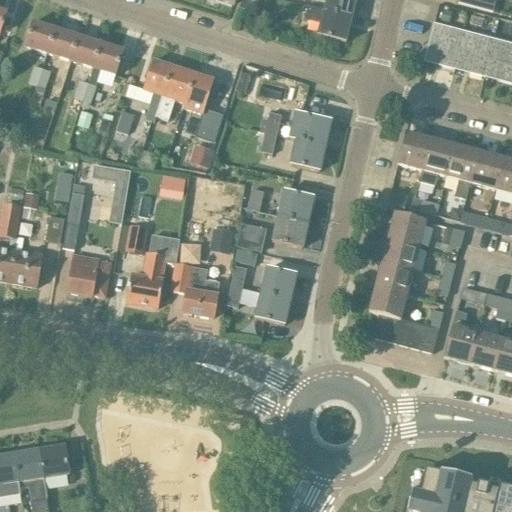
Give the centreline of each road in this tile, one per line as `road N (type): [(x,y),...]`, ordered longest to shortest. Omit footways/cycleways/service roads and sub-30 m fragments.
road 1 (residential): [(326,387),(323,313),(374,86)]
road 2 (residential): [(374,86),(95,0)]
road 3 (tertiary): [(194,363),(0,327)]
road 4 (residential): [(511,123),(374,86)]
road 5 (tertiary): [(511,428),(463,418),(374,421)]
road 6 (tertiary): [(308,397),(229,364),(194,363)]
